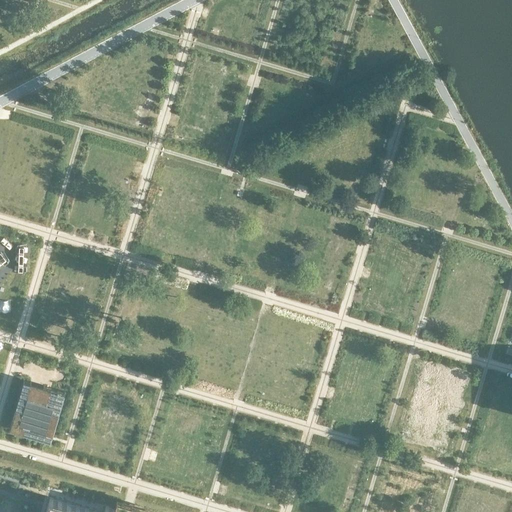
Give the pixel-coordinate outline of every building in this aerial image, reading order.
[(13,245),(4,237),(0,241),(10,249),(13,245)] [(17,247),(15,247),(15,251),(19,251),(18,255),(16,254),(14,259),(18,260),(18,265),(15,265),(14,270),(16,270),(16,273),(25,273),(25,271),(26,271),(27,266),(23,266),(24,262),(26,263),(28,258),(23,257),(23,251),(27,252),(27,247),(20,247),(20,244),(17,244),(17,247)] [(0,264),(2,262),(4,265),(8,262),(7,261),(9,260),(3,252),(2,253),(0,251),(0,264)] [(10,300),(0,300),(0,312),(10,313),(10,300)] [(48,424),(54,426),(64,391),(51,387),(30,381),(23,379),(13,414),(20,416),(18,422),(12,419),(9,427),(44,437),(45,432),(46,430),(48,424)] [(143,511),(144,508),(116,500),(113,508),(105,505),(103,511),(100,511),(50,497),(45,511),(143,511)]
